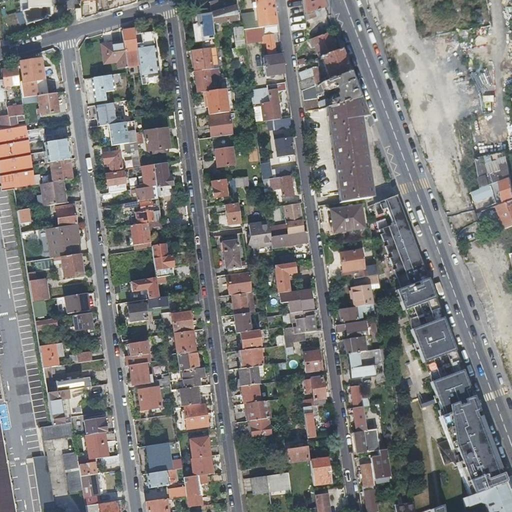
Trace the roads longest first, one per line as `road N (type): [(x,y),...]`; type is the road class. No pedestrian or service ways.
road 1 (residential): [(353,511),(280,0)]
road 2 (residential): [(238,511),(171,5)]
road 3 (residential): [(63,37),(134,511)]
road 4 (secondary): [(504,427),(344,0)]
